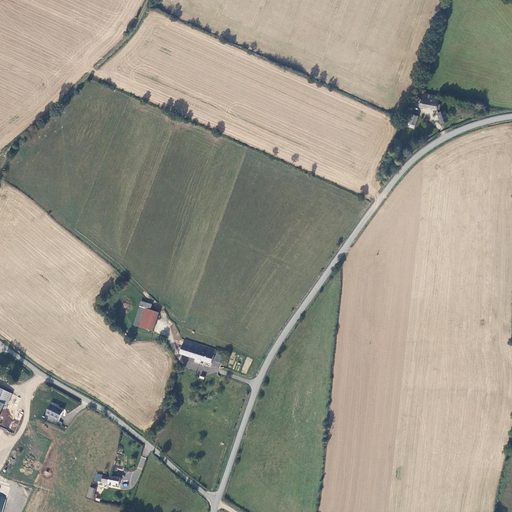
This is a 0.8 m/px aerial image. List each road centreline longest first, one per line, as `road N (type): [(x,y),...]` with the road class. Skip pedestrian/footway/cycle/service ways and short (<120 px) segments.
road 1 (tertiary): [(511,118),(444,138),(385,192),(267,361),(215,502)]
road 2 (unclassified): [(0,342),(99,406),(215,502)]
